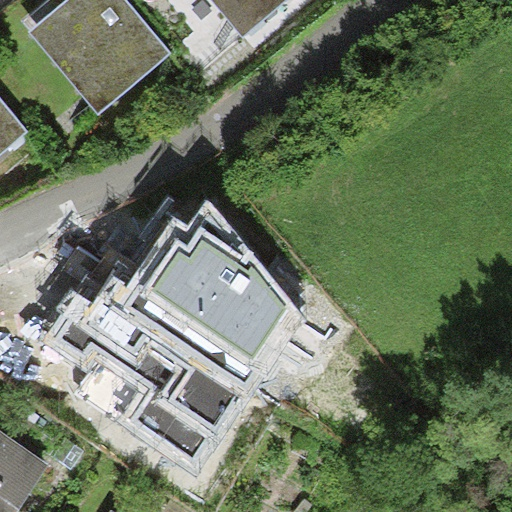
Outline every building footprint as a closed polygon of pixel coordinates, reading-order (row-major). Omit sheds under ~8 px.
[(75,0),(32,37),(100,117),(170,57),(121,0),(75,0)] [(210,0),(244,40),(291,0),(210,0)] [(0,157),(28,134),(0,100),(0,157)] [(195,235),(182,225),(145,277),(126,264),(99,301),(87,294),(54,338),(96,366),(83,386),(206,469),(270,371),(261,364),(298,311),(217,206),(195,235)] [(0,511),(18,511),(48,469),(0,435),(0,511)]
